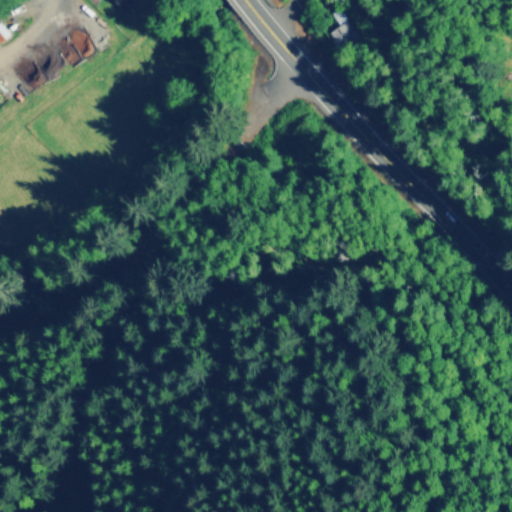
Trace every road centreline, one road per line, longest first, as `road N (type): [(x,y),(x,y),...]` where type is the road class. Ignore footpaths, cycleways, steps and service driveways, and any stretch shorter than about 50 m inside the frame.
road 1 (track): [(0,318),(90,291),(146,259),(248,122),(305,68)]
road 2 (trunk): [(511,295),(255,10)]
